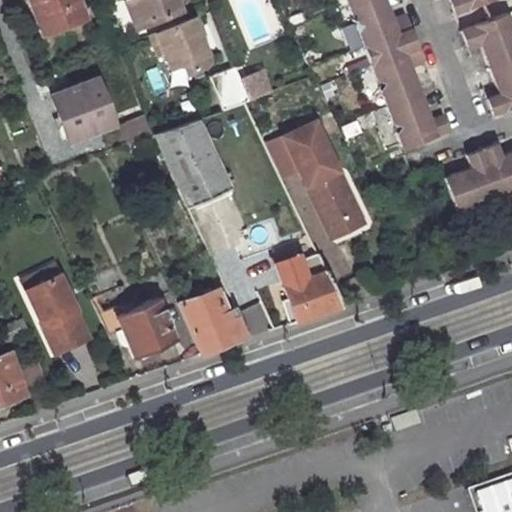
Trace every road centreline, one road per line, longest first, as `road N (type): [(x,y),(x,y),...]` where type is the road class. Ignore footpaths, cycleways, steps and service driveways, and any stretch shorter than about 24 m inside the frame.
road 1 (tertiary): [(0,511),(511,331)]
road 2 (tertiary): [(511,281),(0,458)]
road 3 (residential): [(423,0),(474,138)]
